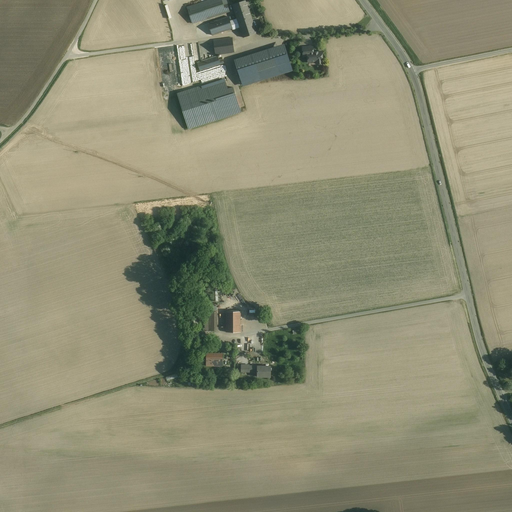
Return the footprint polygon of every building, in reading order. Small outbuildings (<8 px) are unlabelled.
[(229,4),(227,0),(208,0),(187,7),(192,23),(229,11),(227,4),(229,4)] [(233,5),(237,19),(240,28),(243,38),(257,34),(248,6),(249,5),(247,0),(233,5)] [(233,30),(240,28),(237,19),(230,21),(229,17),(208,24),(212,35),(232,28),(233,30)] [(234,53),(232,38),(214,40),(216,55),(234,53)] [(291,70),(283,46),(235,60),(242,84),(291,70)] [(313,53),(303,54),(304,56),(308,56),(308,63),(317,62),(317,64),(323,64),(322,52),(313,53)] [(219,60),(218,56),(197,63),(200,71),(224,63),(223,59),(219,60)] [(224,79),(177,94),(188,126),(238,110),(231,88),(227,89),(224,79)] [(217,331),(217,312),(209,312),(208,331),(217,331)] [(240,332),(240,312),(226,312),(226,332),(240,332)] [(221,366),(221,355),(207,354),(207,365),(221,366)] [(258,366),(249,366),(249,372),(258,372),(258,377),(271,377),(271,366),(265,366),(265,367),(258,367),(258,366)]
